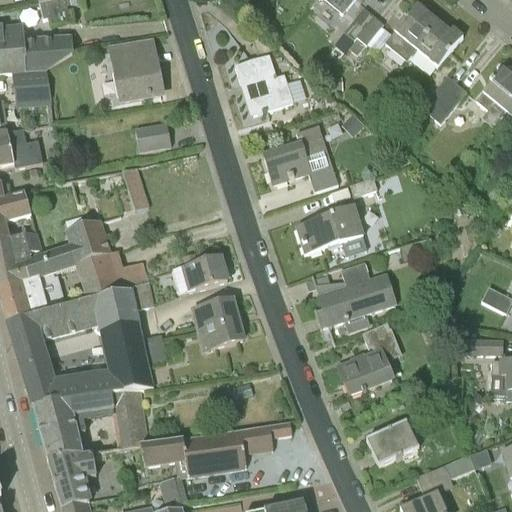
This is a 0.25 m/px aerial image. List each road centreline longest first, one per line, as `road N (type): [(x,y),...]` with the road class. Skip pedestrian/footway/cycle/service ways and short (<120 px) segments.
road 1 (residential): [(361,511),(273,309),(178,0)]
road 2 (tertiary): [(34,511),(0,377)]
